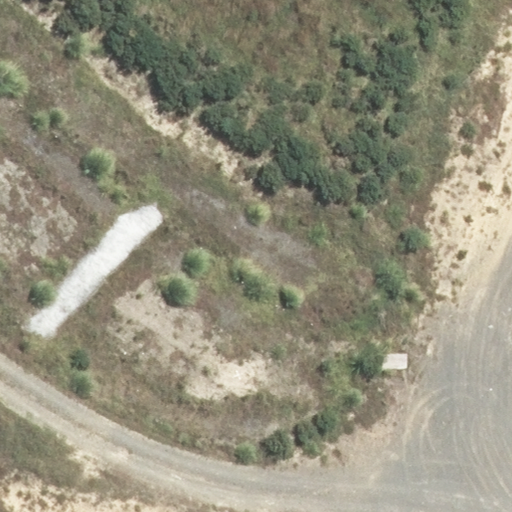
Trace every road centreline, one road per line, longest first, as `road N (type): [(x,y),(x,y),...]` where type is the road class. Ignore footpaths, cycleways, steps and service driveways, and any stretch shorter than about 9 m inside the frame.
road 1 (unknown): [(0,113),(312,384),(511,506)]
road 2 (unknown): [(314,511),(0,256)]
